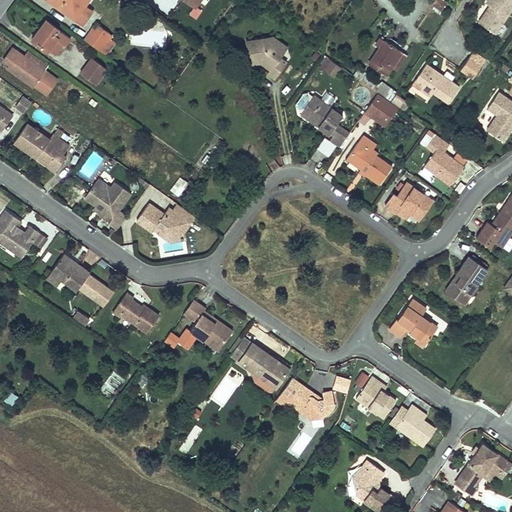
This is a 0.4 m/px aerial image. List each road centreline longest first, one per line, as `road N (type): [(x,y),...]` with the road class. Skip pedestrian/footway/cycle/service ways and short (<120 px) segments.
road 1 (residential): [(404,256),(396,242),(305,179),(272,180),(209,267)]
road 2 (residential): [(0,170),(148,272),(209,267)]
road 3 (residential): [(209,267),(214,281),(322,353),(357,338)]
road 4 (residential): [(511,159),(476,182),(437,240),(404,256)]
road 5 (residential): [(357,338),(468,417)]
